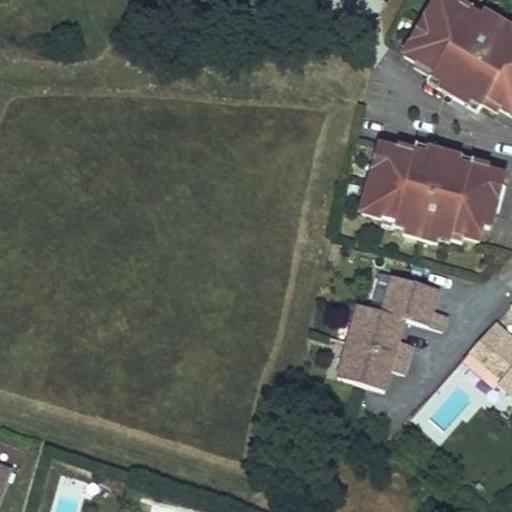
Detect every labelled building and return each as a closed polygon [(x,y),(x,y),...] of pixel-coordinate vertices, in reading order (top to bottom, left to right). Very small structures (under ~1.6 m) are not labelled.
[(469,18),(438,1),(405,61),(413,66),(411,71),(433,83),(458,96),(465,85),(474,90),(466,104),(471,106),(484,113),(488,105),(511,118),(511,40),(471,17),(469,18)] [(458,96),(433,83),(429,91),(454,105),(458,96)] [(474,90),(465,85),(458,96),(454,105),(467,112),(471,106),(466,104),(474,90)] [(484,113),(471,106),(467,112),(480,119),(484,113)] [(447,157),(418,149),(416,157),(445,164),(447,157)] [(416,161),(381,153),(374,182),(365,220),(395,227),(395,230),(453,244),(455,238),(481,245),(485,230),(492,231),(506,179),(473,171),(461,168),(457,167),(453,181),(441,178),(445,164),(416,157),(416,161)] [(463,160),(447,157),(445,164),(441,178),(453,181),(457,167),(461,168),(463,160)] [(475,162),(463,160),(461,168),(473,171),(475,162)] [(442,293),(394,280),(384,319),(358,312),(340,386),(389,399),(394,377),(407,380),(415,349),(403,346),(408,325),(444,335),(449,318),(436,315),(442,293)] [(511,343),(492,366),(508,379),(501,388),(511,397),(511,343)] [(508,379),(492,366),(485,374),(501,388),(508,379)] [(0,505),(13,471),(0,465),(0,505)]
